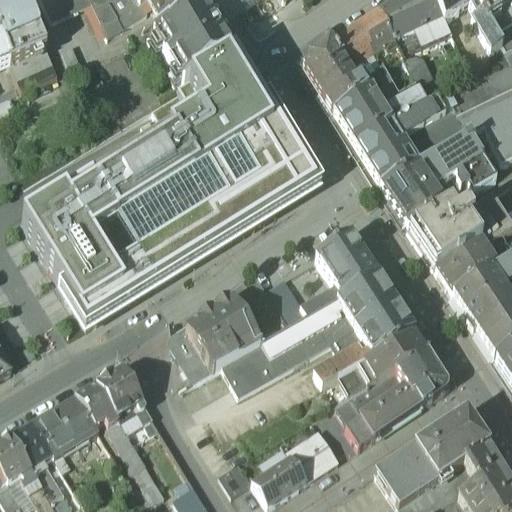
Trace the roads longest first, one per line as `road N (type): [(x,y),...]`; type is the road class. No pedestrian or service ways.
road 1 (residential): [(511,446),(348,208)]
road 2 (residential): [(348,208),(119,346)]
road 3 (residential): [(119,346),(217,511)]
road 4 (residential): [(281,46),(266,65),(348,208)]
road 5 (residential): [(0,416),(119,346)]
